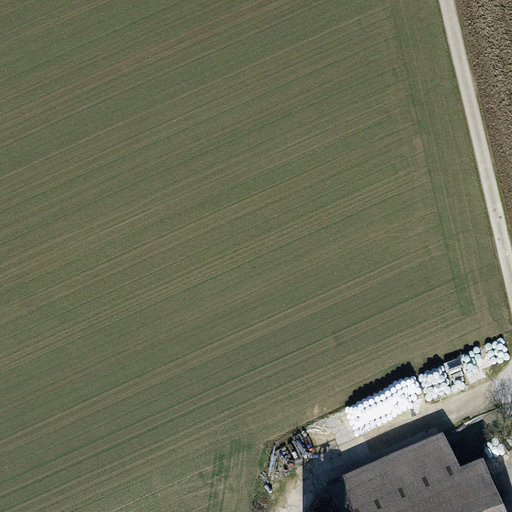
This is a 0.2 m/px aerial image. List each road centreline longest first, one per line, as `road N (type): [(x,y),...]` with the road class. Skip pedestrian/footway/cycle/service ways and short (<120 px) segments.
road 1 (track): [(511,283),(447,0)]
road 2 (track): [(288,511),(292,488),(346,453),(511,382)]
